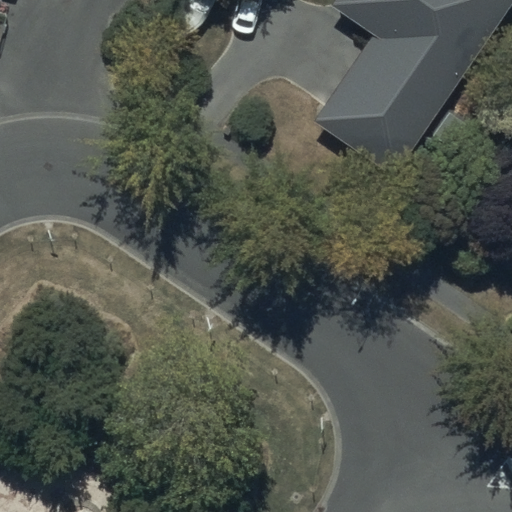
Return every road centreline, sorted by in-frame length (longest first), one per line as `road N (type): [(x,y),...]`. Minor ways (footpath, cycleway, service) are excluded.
road 1 (residential): [(69,169),(439,427)]
road 2 (residential): [(69,169),(97,0)]
